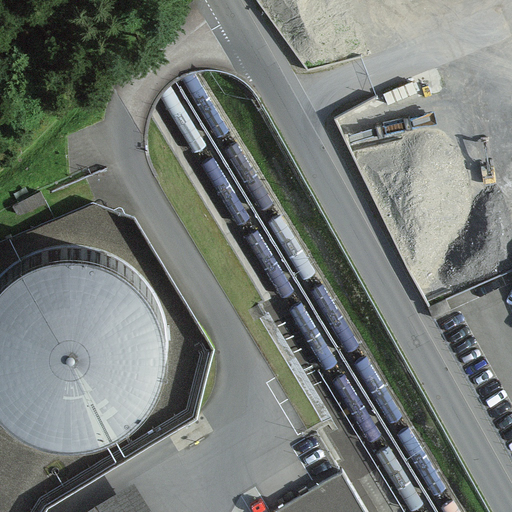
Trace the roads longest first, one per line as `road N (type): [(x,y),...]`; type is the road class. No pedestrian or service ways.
road 1 (unclassified): [(223,0),(511,510)]
road 2 (unknown): [(236,23),(169,72),(143,110),(150,188),(243,325),(252,363),(244,392),(190,456)]
road 3 (unknown): [(190,456),(79,511)]
